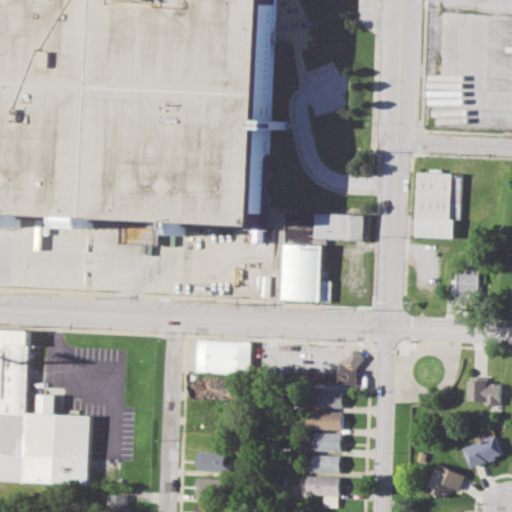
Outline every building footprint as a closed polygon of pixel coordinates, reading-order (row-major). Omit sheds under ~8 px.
[(0,0),(0,211),(267,225),(278,0),(0,0)] [(420,171),(465,173),(463,219),(456,218),(456,236),(418,234),(420,171)] [(288,210),(366,213),(365,239),(327,237),(326,246),(288,245),(288,210)] [(288,245),(285,299),(334,301),(335,279),(325,279),(326,246),(288,245)] [(454,297),(454,277),(461,277),(462,268),(488,269),(487,298),(454,297)] [(0,480),(93,485),(96,414),(59,412),(60,393),(42,392),(41,412),(31,411),(35,328),(0,326),(0,480)] [(198,336),(341,343),(340,367),(359,368),(358,383),(286,380),(286,375),(196,371),(198,336)] [(348,358),(357,346),(369,355),(359,368),(348,358)] [(473,378),(490,379),(490,382),(504,382),(503,403),(489,403),(489,399),(472,398),(473,378)] [(317,388),(345,389),(344,406),(316,404),(317,388)] [(310,410),(344,411),(344,428),(309,426),(310,410)] [(313,431),(344,433),(343,450),(313,449),(313,431)] [(467,446),(498,435),(503,452),(497,454),(498,458),(474,466),(467,446)] [(199,450),(228,451),(227,458),(236,458),(236,470),(198,469),(199,450)] [(306,453),(343,455),(342,472),(305,470),(306,453)] [(429,488),(443,461),(467,473),(459,489),(453,485),(447,498),(429,488)] [(309,475),(342,476),(342,493),(309,491),(309,475)] [(198,476),(231,477),(230,496),(197,494),(198,476)] [(0,491),(8,492),(8,511),(0,511),(0,491)] [(109,511),(110,493),(129,493),(129,511),(109,511)] [(326,495),(340,496),(339,507),(325,506),(326,495)] [(197,511),(198,502),(233,503),(232,511),(197,511)]
